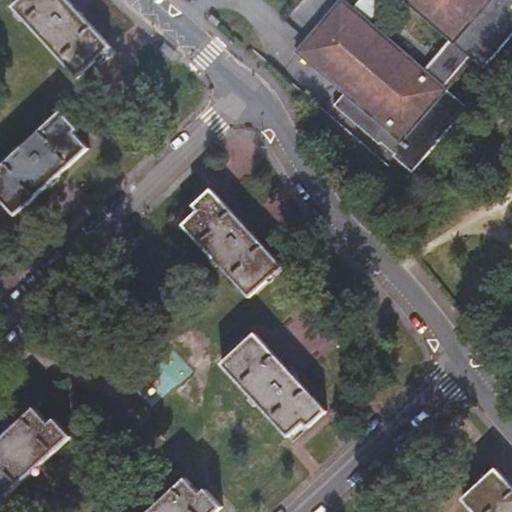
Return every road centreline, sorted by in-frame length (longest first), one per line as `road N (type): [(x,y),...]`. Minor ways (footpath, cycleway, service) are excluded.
road 1 (residential): [(249,91),(470,366)]
road 2 (residential): [(249,91),(0,316)]
road 3 (residential): [(470,366),(319,511)]
road 4 (residential): [(141,0),(249,91)]
